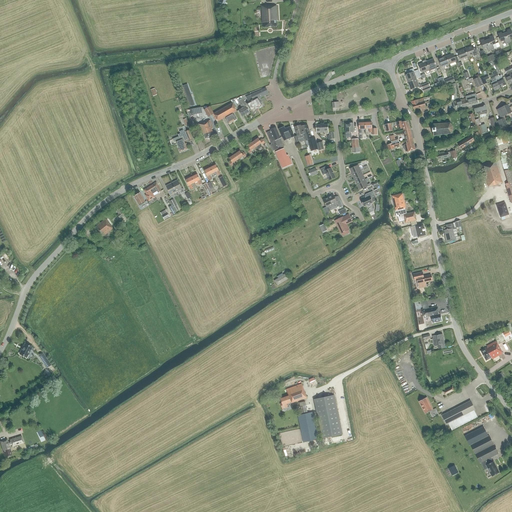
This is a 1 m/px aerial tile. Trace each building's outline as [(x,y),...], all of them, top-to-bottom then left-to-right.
[(263,28),(277,27),(276,21),(278,21),(277,6),(272,6),(272,5),(261,6),(263,28)] [(502,34),(502,32),(498,34),(501,42),(504,40),(506,44),(509,43),(505,33),(502,34)] [(487,40),(491,50),(492,50),(494,49),(492,45),(496,44),(493,36),(489,37),(490,39),(487,40)] [(485,41),(484,39),(480,41),(483,49),(487,47),(488,51),(491,50),(487,40),(485,41)] [(465,49),(468,57),(473,55),(475,59),(480,57),(476,47),(473,49),(472,46),(465,49)] [(461,60),(468,57),(465,49),(457,52),(461,60)] [(453,53),(446,56),(449,64),(456,62),(453,53)] [(492,55),(486,58),(488,63),(495,60),(492,55)] [(449,64),(446,56),(438,59),(440,64),(442,67),(449,64)] [(437,68),(433,59),(426,62),(429,70),(430,71),(437,68)] [(419,65),(422,73),(425,72),(426,74),(427,74),(430,73),(430,71),(429,70),(426,62),(419,65)] [(407,74),(405,75),(408,82),(416,79),(421,77),(421,76),(418,70),(414,71),(413,68),(406,71),(407,74)] [(480,78),(483,85),(487,83),(485,80),(489,78),(487,74),(483,76),(480,78)] [(498,74),(494,75),(500,88),(506,85),(504,80),(503,80),(503,78),(501,79),(498,74)] [(494,90),(500,88),(494,75),(490,77),(492,80),(491,80),(493,83),(491,84),(492,85),(494,90)] [(442,77),(438,79),(439,82),(435,84),(436,88),(445,85),(442,77)] [(453,77),(444,80),(446,85),(455,82),(453,77)] [(473,80),(477,88),(482,86),(479,77),(473,80)] [(431,90),(430,86),(428,83),(421,86),(420,85),(418,84),(416,79),(408,82),(410,86),(409,87),(410,89),(411,89),(411,90),(418,87),(422,88),(423,93),(431,90)] [(190,107),(191,107),(195,105),(190,92),(187,84),(183,86),(186,94),(190,107)] [(247,97),(249,103),(247,104),(251,111),(262,105),(259,98),(269,93),(266,88),(251,95),(247,97)] [(477,98),(477,96),(476,94),(466,97),(468,106),(479,103),(477,98)] [(247,106),(243,98),(241,96),(237,99),(238,101),(242,108),(239,110),(242,116),(249,112),(246,107),(247,106)] [(414,110),(426,107),(425,103),(423,98),(411,102),(414,110)] [(456,109),(463,107),(461,100),(454,102),(456,109)] [(232,103),(214,114),(218,121),(225,118),(229,124),(234,121),(235,121),(236,121),(236,120),(236,119),(237,119),(233,113),(237,111),(232,103)] [(474,108),(475,114),(479,113),(480,115),(488,114),(486,106),(484,105),(474,108)] [(511,112),(508,105),(497,110),(501,118),(511,112)] [(204,110),(208,117),(214,114),(210,107),(204,110)] [(475,120),(473,113),(468,114),(471,126),(476,125),(478,129),(480,137),(481,137),(482,138),(485,136),(484,130),(483,125),(482,125),(480,120),(479,120),(479,119),(475,120)] [(494,117),(489,119),(493,130),(498,128),(494,117)] [(496,122),(499,128),(507,124),(504,118),(496,122)] [(198,124),(200,129),(202,135),(204,135),(205,139),(214,136),(212,129),(213,129),(210,120),(206,122),(206,121),(198,124)] [(398,130),(403,128),(403,130),(410,129),(408,121),(402,122),(401,121),(396,122),(398,130)] [(351,132),(354,132),(353,123),(345,124),(346,133),(346,138),(351,138),(351,132)] [(453,130),(452,126),(450,123),(432,125),(432,127),(433,128),(432,128),(432,132),(433,132),(433,133),(433,136),(451,134),(453,130)] [(304,134),(302,126),(301,126),(301,125),(295,127),(298,139),(304,137),(304,134)] [(322,142),(317,144),(315,138),(311,139),(308,125),(302,126),(304,134),(304,137),(307,136),(311,151),(318,149),(319,151),(324,149),(322,142)] [(328,125),(322,125),(316,125),(316,133),(328,133),(328,125)] [(279,148),(284,146),(283,144),(278,131),(276,127),(270,130),(271,131),(267,133),(272,144),(270,145),(272,151),(275,150),(279,148)] [(290,127),(285,129),(284,127),(279,129),(282,137),(284,141),(294,136),(293,133),(290,127)] [(410,129),(403,130),(406,140),(413,139),(410,129)] [(180,134),(179,134),(178,135),(180,139),(176,141),(178,147),(180,152),(187,149),(185,144),(184,141),(189,139),(190,141),(193,140),(189,130),(185,131),(184,132),(184,131),(184,130),(180,132),(180,133),(180,134)] [(471,136),(465,140),(467,145),(474,141),(471,136)] [(257,147),(258,150),(262,147),(260,145),(262,143),(263,144),(264,143),(265,143),(263,139),(260,141),(258,138),(253,142),(257,147)] [(413,139),(406,140),(407,144),(404,145),(406,152),(415,150),(413,139)] [(467,145),(465,140),(458,144),(461,149),(467,145)] [(251,151),(257,147),(253,142),(248,146),(250,148),(247,150),(250,153),(252,152),(251,151)] [(398,142),(392,144),(388,145),(389,150),(394,149),(394,147),(399,146),(398,142)] [(282,168),(292,164),(288,155),(287,155),(284,148),(276,152),(282,168)] [(240,151),(235,155),(238,160),(244,156),(244,157),(246,156),(244,152),(242,154),(240,151)] [(437,160),(443,159),(449,157),(451,157),(450,152),(448,152),(444,153),(444,152),(438,153),(439,154),(431,156),(431,154),(428,155),(428,156),(426,157),(428,162),(432,161),(432,162),(437,161),(437,160)] [(501,159),(502,165),(508,183),(505,184),(509,198),(511,203),(511,174),(508,163),(505,152),(501,154),(502,156),(500,156),(501,159)] [(233,163),(238,160),(235,155),(229,158),(231,161),(229,163),(231,166),(233,165),(233,163)] [(502,183),(496,162),(482,166),(484,172),(484,173),(488,187),(492,185),(492,186),(502,183)] [(350,169),(352,174),(363,169),(363,168),(360,169),(359,166),(361,165),(360,163),(358,164),(358,165),(350,169)] [(210,168),(213,173),(216,172),(218,176),(221,174),(219,171),(219,170),(216,165),(210,168)] [(320,169),(323,175),(326,174),(329,180),(335,178),(331,168),(328,169),(326,166),(320,169)] [(210,175),(213,173),(210,168),(204,171),(207,176),(209,180),(212,179),(210,175)] [(364,170),(363,169),(352,174),(355,179),(363,175),(361,171),(364,170)] [(192,177),(194,183),(198,181),(200,185),(202,184),(200,180),(197,174),(192,177)] [(363,175),(355,179),(357,185),(368,180),(368,178),(365,180),(363,175)] [(191,184),(194,183),(192,177),(186,180),(189,186),(191,189),(193,188),(191,184)] [(178,180),(172,183),(176,192),(181,190),(182,193),(184,192),(183,189),(182,189),(178,180)] [(369,181),(368,180),(357,185),(359,190),(368,186),(368,187),(371,186),(370,184),(367,185),(366,182),(369,181)] [(153,194),(154,196),(156,194),(158,193),(161,191),(158,185),(157,182),(154,184),(155,185),(154,186),(154,184),(149,187),(153,194)] [(176,192),(172,183),(166,186),(171,195),(176,192)] [(209,196),(211,195),(211,194),(211,193),(209,188),(206,183),(203,185),(206,190),(208,194),(209,196)] [(150,198),(151,197),(153,199),(152,200),(153,202),(156,200),(154,196),(153,194),(149,187),(144,190),(147,195),(150,198)] [(367,198),(361,200),(363,206),(367,205),(367,206),(368,206),(370,206),(371,205),(370,203),(373,202),(371,198),(375,196),(373,191),(365,195),(367,198)] [(134,196),(139,205),(143,203),(143,204),(144,204),(144,203),(145,202),(140,193),(134,196)] [(396,217),(398,217),(400,222),(405,221),(405,223),(416,221),(415,217),(414,212),(407,214),(405,208),(406,208),(403,194),(392,196),(395,210),(396,217)] [(334,195),(328,197),(332,205),(335,204),(337,207),(339,206),(340,208),(343,206),(340,200),(337,201),(334,195)] [(332,205),(328,197),(323,200),(326,206),(326,207),(323,209),(325,213),(328,212),(331,211),(329,207),(332,205)] [(174,199),(170,201),(173,207),(176,212),(179,211),(176,206),(177,205),(174,199)] [(509,215),(505,203),(497,205),(498,209),(498,210),(499,211),(498,211),(499,212),(499,211),(501,217),(509,215)] [(173,215),(175,214),(176,213),(174,208),(173,209),(171,206),(168,207),(173,215)] [(119,208),(116,211),(119,214),(117,215),(120,219),(126,213),(124,210),(123,210),(120,207),(119,208)] [(170,217),(168,213),(166,210),(160,213),(164,220),(170,217)] [(346,224),(352,221),(349,215),(343,218),(343,217),(335,221),(343,236),(349,233),(348,230),(346,224)] [(102,237),(104,236),(105,238),(108,235),(107,233),(113,228),(106,219),(95,228),(102,237)] [(452,229),(454,228),(462,227),(460,221),(453,223),(453,224),(446,225),(447,230),(444,230),(447,242),(455,240),(455,238),(453,229),(452,229)] [(423,224),(422,224),(415,226),(417,237),(426,235),(425,231),(425,229),(424,229),(423,224)] [(416,247),(409,249),(412,258),(418,257),(416,247)] [(424,276),(423,276),(422,272),(413,274),(415,281),(417,280),(418,284),(420,284),(429,282),(429,281),(432,280),(431,275),(424,277),(424,276)] [(286,273),(274,281),(278,286),(289,278),(286,273)] [(424,318),(428,317),(431,316),(433,323),(441,321),(440,314),(439,314),(437,307),(422,310),(424,318)] [(494,335),(497,341),(498,343),(505,340),(505,341),(506,343),(511,339),(511,335),(509,329),(501,333),(500,332),(494,335)] [(438,346),(438,349),(445,348),(444,344),(442,334),(436,335),(436,338),(433,339),(433,341),(435,346),(438,346)] [(491,358),(492,359),(503,354),(496,341),(487,346),(487,347),(485,349),(485,350),(481,352),(486,361),(491,358)] [(26,358),(32,347),(25,343),(19,354),(26,358)] [(51,365),(42,353),(38,356),(46,368),(51,365)] [(282,403),(280,404),(282,409),(288,407),(287,404),(291,402),(291,403),(307,398),(302,384),(286,389),(289,396),(280,399),(282,403)] [(454,390),(452,387),(443,392),(445,395),(454,390)] [(343,434),(335,395),(314,399),(322,438),(343,434)] [(433,410),(427,397),(419,401),(425,414),(433,410)] [(475,410),(470,401),(442,415),(447,425),(448,424),(474,411),(475,410)] [(301,415),(298,415),(303,443),(318,439),(313,412),(308,413),(306,405),(300,407),(302,413),(300,413),(301,415)] [(478,417),(474,411),(448,424),(452,431),(478,417)] [(469,446),(470,445),(480,463),(481,463),(484,470),(487,468),(492,476),(499,473),(493,461),(493,462),(491,458),(498,454),(489,436),(487,437),(482,427),(464,437),(469,446)] [(8,443),(7,439),(0,441),(3,450),(4,453),(5,457),(12,455),(9,445),(11,445),(12,447),(23,443),(21,436),(10,440),(10,442),(8,443)] [(452,476),(457,473),(453,466),(448,468),(452,476)]
